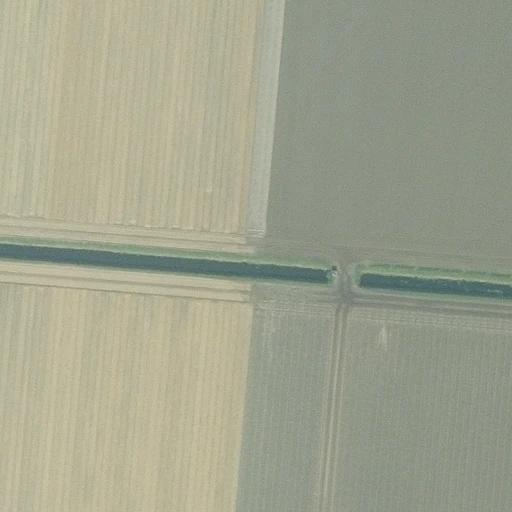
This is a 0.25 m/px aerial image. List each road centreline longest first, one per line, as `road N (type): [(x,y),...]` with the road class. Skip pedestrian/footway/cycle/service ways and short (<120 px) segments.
road 1 (track): [(0,273),(511,312)]
road 2 (track): [(324,511),(347,257),(511,270)]
road 3 (track): [(347,257),(0,229)]
